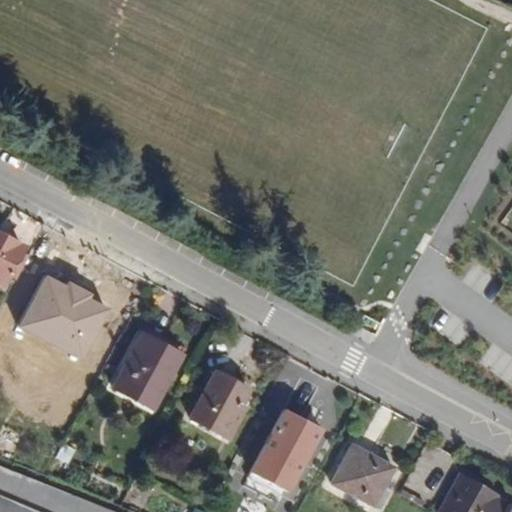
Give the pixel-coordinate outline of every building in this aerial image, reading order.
[(0,278),(14,253),(0,245),(0,278)] [(78,360),(105,309),(87,300),(90,294),(65,280),(61,286),(43,276),(16,328),(78,360)] [(146,413),(174,359),(134,339),(106,393),(146,413)] [(228,413),(237,393),(207,378),(184,423),(224,444),(237,418),(228,413)] [(282,497),(315,433),(280,414),(244,484),(265,495),(269,490),(282,497)] [(381,491),(391,474),(347,452),(327,491),(366,511),(371,511),(373,509),(378,511),(379,511),(389,495),(381,491)] [(99,511),(37,485),(0,468),(0,511),(99,511)] [(442,511),(483,511),(494,492),(496,488),(463,471),(442,511)] [(511,511),(511,501),(494,492),(483,511),(511,511)]
